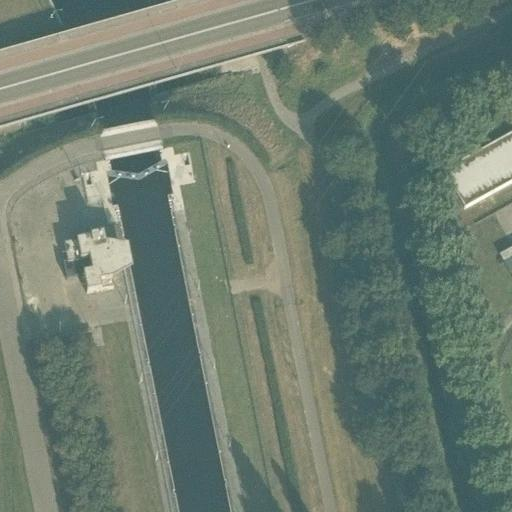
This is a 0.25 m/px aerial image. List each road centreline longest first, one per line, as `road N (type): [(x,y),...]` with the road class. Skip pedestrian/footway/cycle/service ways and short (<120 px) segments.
road 1 (secondary): [(0,87),(315,0)]
road 2 (unclassified): [(0,276),(45,511)]
